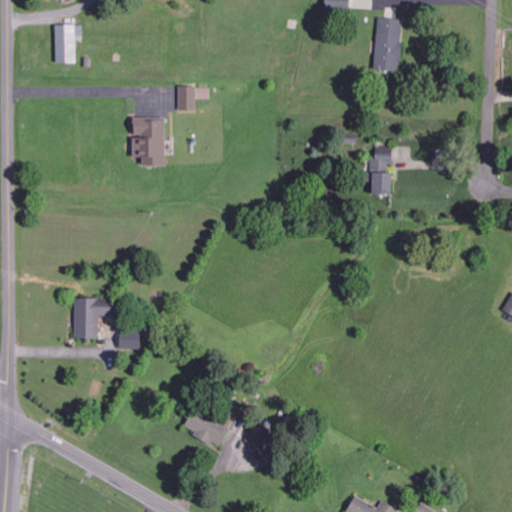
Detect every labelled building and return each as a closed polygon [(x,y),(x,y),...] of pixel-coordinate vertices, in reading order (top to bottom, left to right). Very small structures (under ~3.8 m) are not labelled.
[(352,0),(328,0),(329,12),(352,13),(352,0)] [(404,68),(404,20),(381,20),(380,68),(404,68)] [(58,26),(59,64),(79,64),(78,35),(84,35),(84,26),(58,26)] [(169,118),(137,118),(137,136),(136,136),(136,158),(144,158),(144,165),(169,165),(169,154),(175,154),(175,142),(168,142),(169,118)] [(374,194),(396,194),(396,172),(390,172),(390,164),(395,164),(395,148),(379,148),(378,159),(375,159),(374,194)] [(77,339),(101,339),(102,316),(120,317),(121,306),(103,305),(103,298),(78,298),(77,339)] [(124,332),(123,349),(144,350),(144,332),(124,332)] [(222,446),(228,433),(192,416),(186,430),(222,446)] [(350,511),(400,511),(401,510),(384,501),(381,508),(358,497),(350,511)]
